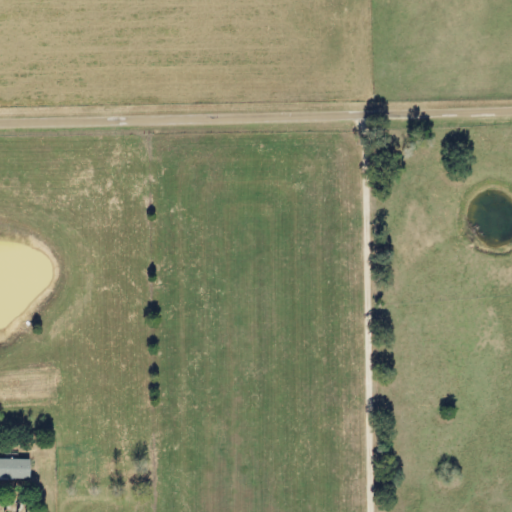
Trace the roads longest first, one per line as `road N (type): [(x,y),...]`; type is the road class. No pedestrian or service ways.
road 1 (residential): [(0,122),(511,109)]
road 2 (residential): [(369,112),(369,511)]
